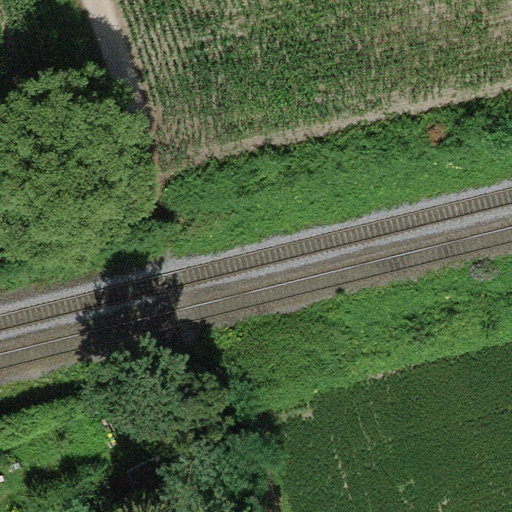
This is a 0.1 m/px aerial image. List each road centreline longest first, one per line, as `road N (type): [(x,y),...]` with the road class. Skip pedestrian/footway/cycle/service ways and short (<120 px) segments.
road 1 (track): [(0,228),(112,201),(132,171),(130,96),(96,0)]
road 2 (track): [(171,511),(260,457),(278,511)]
